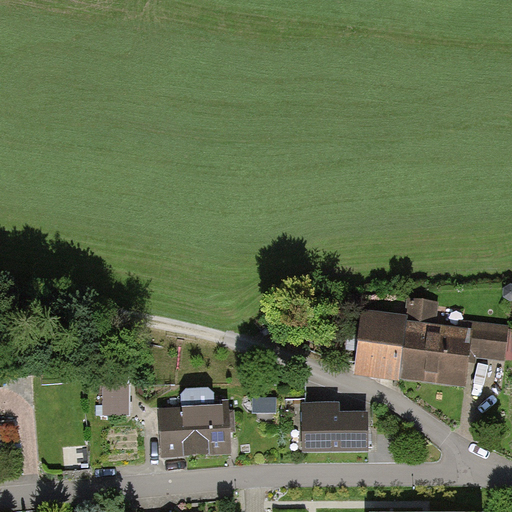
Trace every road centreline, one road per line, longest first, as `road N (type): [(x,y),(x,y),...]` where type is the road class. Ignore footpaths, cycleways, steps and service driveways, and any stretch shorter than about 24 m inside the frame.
road 1 (track): [(0,296),(234,340),(343,378),(425,421),(471,460),(472,472)]
road 2 (residential): [(511,478),(472,472),(202,480),(0,498)]
